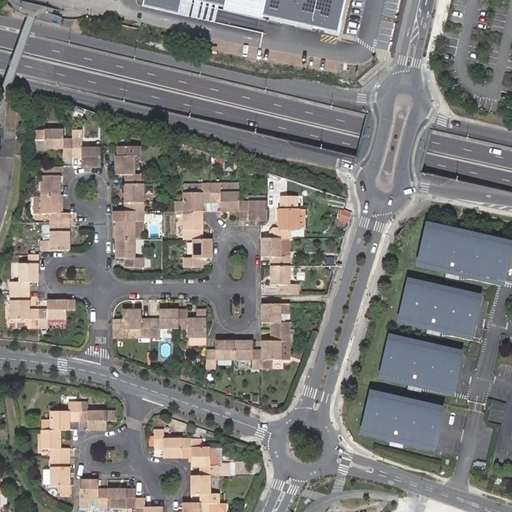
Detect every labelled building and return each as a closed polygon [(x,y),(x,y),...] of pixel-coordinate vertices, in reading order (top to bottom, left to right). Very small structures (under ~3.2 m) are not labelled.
[(352,0),(148,0),(146,10),(185,18),(187,9),(188,4),(344,37),(352,0)] [(60,159),(71,159),(71,140),(61,140),(61,132),(34,131),(34,142),(42,142),(42,150),(61,150),(60,159)] [(80,159),(80,168),(99,168),(99,150),(80,150),(80,141),(71,140),(71,159),(80,159)] [(113,157),(113,168),(113,176),(121,176),(121,185),(141,185),(141,176),(132,176),(132,157),(113,157)] [(39,196),(58,196),(58,168),(39,168),(39,196)] [(141,213),(141,185),(121,185),(122,213),(141,213)] [(183,213),(202,214),(202,205),(211,205),(211,186),(202,186),(202,187),(202,195),(185,195),(183,195),(183,205),(174,205),(174,213),(183,213)] [(239,186),(211,186),(211,205),(220,204),(220,214),(239,214),(239,205),(239,204),(239,195),(239,186)] [(47,215),(47,224),(68,224),(67,215),(63,215),(59,215),(58,196),(39,196),(39,197),(39,215),(47,215)] [(239,214),(240,223),(267,223),(267,197),(249,197),(249,204),(239,204),(239,205),(239,214)] [(113,242),(132,242),(132,223),(141,223),(141,213),(122,213),(122,223),(113,223),(113,242)] [(192,242),(202,241),(202,219),(202,214),(183,213),(183,241),(192,242)] [(270,231),(270,240),(280,240),(289,240),(289,231),(298,231),(298,230),(298,213),(279,213),(279,231),(270,231)] [(342,214),(339,222),(347,225),(349,217),(343,214),(342,214)] [(141,223),(132,223),(132,242),(141,241),(141,223)] [(40,253),(68,253),(68,224),(47,224),(47,241),(39,242),(40,253)] [(511,248),(426,229),(418,266),(459,276),(459,278),(471,281),(472,278),(511,287),(511,248)] [(270,259),(270,268),(290,268),(290,259),(281,259),(280,240),(270,240),(262,240),(262,259),(270,259)] [(280,240),(281,259),(290,259),(289,240),(280,240)] [(202,260),(212,260),(212,241),(202,241),(192,242),(192,260),(183,260),(183,269),(202,268),(202,260)] [(113,242),(114,259),(122,260),(121,269),(141,269),(141,260),(132,260),(132,242),(113,242)] [(28,251),(29,244),(19,243),(18,250),(28,251)] [(11,293),(29,294),(29,284),(38,284),(37,257),(28,256),(28,265),(19,266),(19,284),(11,284),(11,293)] [(279,287),(280,296),(299,296),(298,287),(290,287),(290,268),(270,268),(271,287),(279,287)] [(440,331),(468,338),(477,300),(409,285),(401,323),(428,329),(428,331),(440,334),(440,331)] [(38,322),(38,312),(29,312),(29,294),(11,293),(11,322),(38,322)] [(75,312),(75,302),(47,303),(47,312),(38,312),(38,322),(39,331),(48,331),(48,322),(66,322),(66,312),(75,312)] [(272,324),(272,334),(291,334),(291,324),(284,324),(282,324),(282,315),(289,315),(291,315),(291,306),(263,306),(263,324),(272,324)] [(122,321),(114,321),(114,331),(114,340),(152,340),(152,320),(142,320),(142,312),(122,312),(122,321)] [(160,331),(179,331),(179,312),(160,312),(160,320),(152,320),(152,340),(160,340),(160,331)] [(188,312),(179,312),(179,331),(188,331),(189,339),(191,340),(191,346),(207,346),(207,339),(207,330),(206,312),(197,312),(197,320),(188,320),(188,312)] [(272,343),(263,343),(263,351),(263,371),(273,371),(272,362),(281,362),(291,362),(291,334),(272,334),(272,343)] [(422,388),(450,394),(459,356),(391,341),(382,378),(410,385),(409,387),(422,390),(422,388)] [(235,363),(235,343),(216,343),(216,352),(207,352),(207,372),(216,371),(216,363),(235,363)] [(254,351),(254,343),(235,343),(235,363),(254,362),(255,371),(263,371),(263,351),(254,351)] [(403,444),(431,450),(440,412),(372,397),(364,434),(391,441),(391,443),(403,445),(403,444)] [(41,423),(41,432),(60,432),(69,432),(69,424),(78,423),(78,406),(68,406),(68,414),(50,414),(50,423),(41,423)] [(88,432),(107,433),(107,423),(116,423),(116,414),(88,414),(88,406),(78,406),(78,423),(88,423),(88,432)] [(193,425),(193,440),(203,440),(203,429),(193,425)] [(165,451),(166,460),(184,460),(184,451),(193,451),(193,440),(166,440),(166,431),(156,431),(156,451),(165,451)] [(60,432),(41,432),(41,452),(50,452),(50,461),(69,461),(69,452),(60,452),(60,432)] [(203,479),(213,479),(214,479),(222,479),(230,479),(229,467),(221,467),(221,449),(213,449),(203,450),(203,440),(193,440),(193,451),(193,460),(193,470),(203,470),(203,479)] [(69,461),(50,461),(51,490),(60,490),(60,498),(70,498),(69,461)] [(212,506),(221,507),(221,498),(213,498),(213,479),(203,479),(193,479),(194,498),(203,498),(203,507),(212,506)] [(507,484),(498,481),(497,485),(506,489),(507,484)] [(80,483),(80,511),(89,511),(89,503),(99,503),(99,511),(108,511),(107,493),(99,494),(99,483),(80,483)] [(107,493),(108,511),(135,511),(135,502),(135,495),(135,493),(107,493)] [(135,511),(163,511),(145,511),(144,501),(142,501),(142,502),(135,502),(135,511)]
